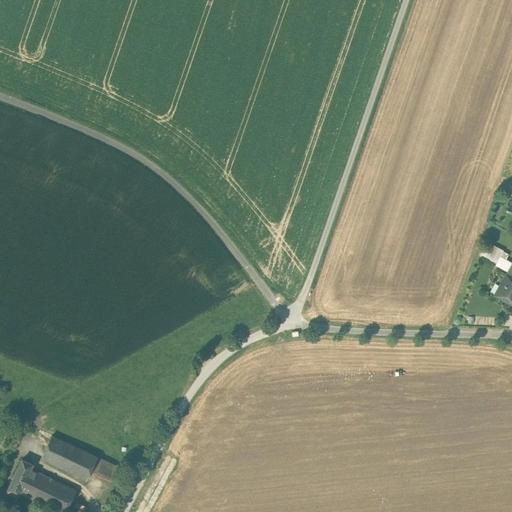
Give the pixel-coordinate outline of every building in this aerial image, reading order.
[(504,249),(487,240),(479,254),(496,263),(504,249)] [(511,264),(499,258),(495,266),(507,272),(511,264)] [(511,277),(505,274),(493,295),(511,305),(511,277)] [(23,432),(12,427),(7,437),(9,438),(17,442),(18,442),(23,432)] [(97,455),(52,433),(40,457),(86,479),(90,470),(97,455)] [(17,442),(9,438),(6,445),(14,449),(17,442)] [(118,465),(97,455),(90,470),(111,480),(118,465)] [(22,458),(6,490),(18,495),(20,492),(31,467),(34,463),(22,458)] [(65,511),(76,488),(31,467),(20,492),(60,511),(65,511)]
